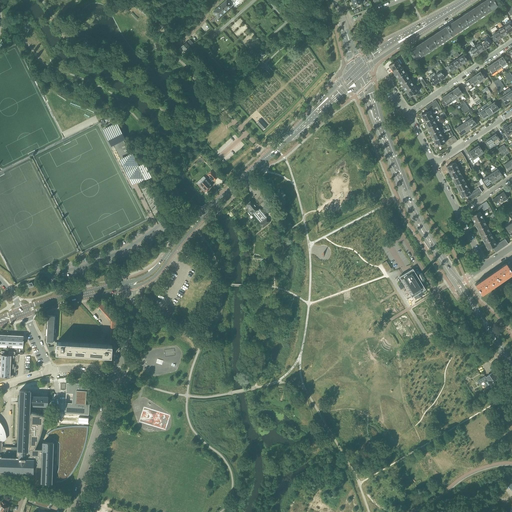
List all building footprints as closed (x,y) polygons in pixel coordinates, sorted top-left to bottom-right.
[(227,0),(226,0),(213,12),(216,16),(210,21),(211,23),(231,6),(227,0)] [(486,0),(409,51),(410,51),(416,59),(415,60),(457,33),(498,5),(497,5),(493,0),(486,0)] [(504,27),(498,31),(503,37),(508,33),(504,27)] [(494,36),(491,37),(494,41),(497,40),(497,41),(503,37),(498,31),(493,35),(494,36)] [(484,41),(481,43),(485,49),(490,45),(490,44),(492,43),(488,36),(483,39),(484,41)] [(181,47),(187,54),(192,49),(186,43),(181,47)] [(476,47),(480,53),(485,49),(481,43),(476,47)] [(473,48),(468,52),(472,57),(474,56),(480,53),(476,47),(474,45),(472,46),(473,48)] [(463,55),(458,59),(462,65),(468,61),(466,59),(468,57),(466,53),(463,55)] [(502,57),(497,61),(502,67),(507,64),(502,57)] [(401,67),(399,63),(401,62),(399,59),(389,66),(393,72),(401,67)] [(458,59),(453,62),(457,68),(462,65),(458,59)] [(497,61),(492,64),(497,71),(502,67),(497,61)] [(453,62),(445,67),(449,73),(451,71),(451,72),(457,68),(453,62)] [(492,64),(487,68),(491,74),(497,71),(492,64)] [(403,65),(401,67),(393,72),(398,79),(406,73),(403,69),(405,68),(403,65)] [(443,70),(436,75),(440,81),(445,77),(447,75),(443,70)] [(480,72),(475,76),(479,82),(487,77),(484,73),(482,74),(480,72)] [(402,85),(410,79),(406,73),(398,79),(402,85)] [(434,73),(429,77),(430,79),(434,85),(440,81),(436,75),(434,73)] [(475,76),(470,79),(474,86),(479,82),(475,76)] [(406,91),(414,86),(414,85),(410,79),(402,85),(406,91)] [(470,79),(464,83),(467,86),(465,87),(467,91),(474,86),(470,79)] [(415,84),(414,85),(414,86),(406,91),(410,97),(418,92),(418,91),(416,87),(417,87),(415,84)] [(453,91),(457,97),(462,94),(458,87),(453,91)] [(452,101),(455,99),(456,101),(459,100),(457,97),(453,91),(448,95),(452,101)] [(505,105),(511,101),(506,94),(504,92),(502,93),(504,96),(501,98),(505,105)] [(452,101),(448,95),(442,98),(444,100),(442,102),(444,106),(447,105),(452,101)] [(487,103),(489,106),(493,113),(499,109),(494,103),(492,104),(490,101),(487,103)] [(489,106),(484,110),(488,116),(493,113),(489,106)] [(483,120),(488,116),(484,110),(482,107),(479,109),(481,112),(478,113),(483,120)] [(430,111),(428,112),(421,116),(424,122),(433,118),(430,111)] [(467,121),(471,128),(476,124),(472,118),(470,119),(468,116),(465,119),(467,121)] [(436,124),(433,118),(424,122),(427,128),(436,124)] [(467,121),(461,125),(466,131),(471,128),(467,121)] [(438,122),(436,124),(427,128),(430,134),(439,130),(441,129),(438,122)] [(466,131),(461,125),(456,128),(461,135),(466,131)] [(506,137),(511,132),(508,126),(507,125),(502,128),(503,129),(502,130),(504,133),(506,137)] [(111,130),(107,133),(112,143),(112,142),(113,144),(124,167),(126,166),(128,169),(126,170),(130,180),(136,177),(137,177),(139,180),(144,177),(144,179),(150,176),(144,165),(139,167),(133,154),(131,155),(128,149),(130,148),(125,139),(123,140),(117,127),(112,130),(113,130),(112,131),(111,130)] [(430,134),(433,141),(442,136),(439,130),(430,134)] [(496,134),(491,138),(495,144),(502,139),(500,135),(498,137),(496,134)] [(445,142),(442,136),(433,141),(437,147),(444,144),(445,143),(445,142)] [(495,144),(491,138),(485,141),(490,148),(495,144)] [(473,149),(478,156),(483,153),(479,146),(473,149)] [(478,156),(473,149),(468,153),(473,160),(478,156)] [(490,158),(488,160),(486,161),(483,163),(484,166),(487,164),(489,166),(488,167),(489,166),(488,164),(490,162),(492,161),(490,158)] [(455,163),(454,163),(446,167),(450,173),(458,169),(455,163)] [(461,168),(458,169),(450,173),(453,179),(461,175),(464,174),(461,168)] [(492,173),(497,180),(502,176),(499,172),(501,171),(499,168),(498,170),(497,168),(495,168),(491,171),(492,173)] [(211,177),(208,180),(206,178),(198,185),(204,192),(212,185),(210,182),(213,179),(214,181),(218,177),(212,171),(208,174),(211,177)] [(487,177),(492,183),(497,180),(492,173),(487,177)] [(461,175),(453,179),(456,186),(464,181),(461,175)] [(487,177),(482,180),(481,178),(478,180),(481,185),(484,183),(486,187),(492,183),(487,177)] [(468,188),(464,181),(456,186),(459,192),(468,188)] [(471,194),(466,196),(469,201),(482,192),(479,187),(470,193),(471,194)] [(471,194),(470,193),(468,188),(459,192),(462,198),(466,196),(471,194)] [(504,192),(498,196),(502,202),(510,196),(509,195),(507,193),(505,194),(504,192)] [(499,204),(502,202),(498,196),(493,199),(498,207),(500,205),(499,204)] [(269,223),(266,218),(267,217),(255,203),(255,204),(252,200),(245,205),(250,211),(248,212),(250,215),(252,214),(256,219),(257,219),(257,220),(255,221),(261,228),(263,227),(263,228),(269,223)] [(263,208),(267,213),(272,208),(268,204),(263,208)] [(474,223),(483,219),(480,212),(479,212),(471,216),(474,223)] [(486,225),(483,219),(474,223),(478,230),(486,225)] [(481,236),(490,232),(486,225),(478,230),(481,236)] [(484,243),(493,239),(490,232),(481,236),(484,243)] [(488,250),(492,248),(497,246),(496,245),(493,239),(484,243),(488,250)] [(508,244),(505,239),(496,245),(497,246),(492,248),(495,253),(496,252),(508,244)] [(386,261),(382,264),(387,272),(391,269),(386,261)] [(482,295),(511,273),(511,271),(506,263),(502,266),(503,267),(480,283),(479,282),(475,285),(482,295)] [(400,277),(399,277),(411,297),(412,297),(425,289),(418,278),(420,277),(421,277),(422,277),(422,276),(423,276),(423,275),(422,274),(422,273),(421,273),(420,273),(420,274),(419,274),(419,275),(417,276),(413,269),(412,269),(411,270),(408,272),(408,271),(404,274),(400,277)] [(56,316),(48,315),(46,342),(55,342),(56,316)] [(57,342),(56,353),(112,356),(112,345),(64,342),(57,342)] [(485,376),(477,381),(479,384),(484,381),(487,386),(490,384),(499,379),(496,375),(495,376),(493,373),(486,377),(485,376)] [(65,410),(65,413),(88,415),(89,405),(86,404),(87,391),(90,391),(90,384),(68,383),(67,383),(66,393),(73,394),(72,403),(65,403),(65,410)] [(0,468),(0,469),(0,471),(33,472),(33,466),(42,466),(41,475),(41,482),(52,483),(52,479),(56,479),(54,483),(55,483),(55,482),(57,482),(61,481),(64,480),(67,478),(70,476),(72,473),(74,470),(75,467),(77,464),(79,460),(80,457),(82,454),(83,451),(84,447),(85,444),(86,440),(86,437),(87,433),(87,430),(87,427),(85,427),(81,427),(78,427),(74,427),(71,427),(67,427),(64,428),(60,428),(57,429),(53,430),(50,432),(47,435),(46,434),(53,439),(53,443),(43,442),(43,446),(37,444),(37,443),(38,442),(38,441),(38,440),(39,439),(39,438),(40,437),(40,436),(40,435),(41,434),(41,433),(41,432),(41,431),(42,430),(42,429),(42,428),(42,427),(43,426),(43,425),(43,424),(43,423),(44,422),(44,421),(44,420),(44,419),(44,418),(44,417),(45,416),(45,415),(42,414),(42,413),(41,412),(41,411),(41,410),(41,409),(41,408),(41,407),(41,406),(47,406),(48,397),(30,396),(31,391),(20,390),(19,396),(18,396),(18,399),(18,402),(18,405),(19,405),(18,433),(17,447),(1,447),(1,442),(0,442),(0,440),(2,441),(5,438),(5,437),(5,435),(5,434),(5,433),(4,432),(4,431),(3,429),(3,428),(2,427),(2,426),(1,425),(0,424),(0,423),(0,468)] [(38,494),(39,494),(38,497),(35,496),(34,497),(35,497),(33,503),(32,503),(50,509),(50,508),(49,508),(50,505),(51,505),(50,505),(50,503),(51,503),(50,503),(51,500),(52,499),(52,498),(47,497),(48,496),(43,494),(43,495),(38,494)] [(1,503),(0,505),(0,509),(6,511),(8,510),(9,507),(9,506),(5,505),(6,503),(2,502),(2,504),(1,503)]
